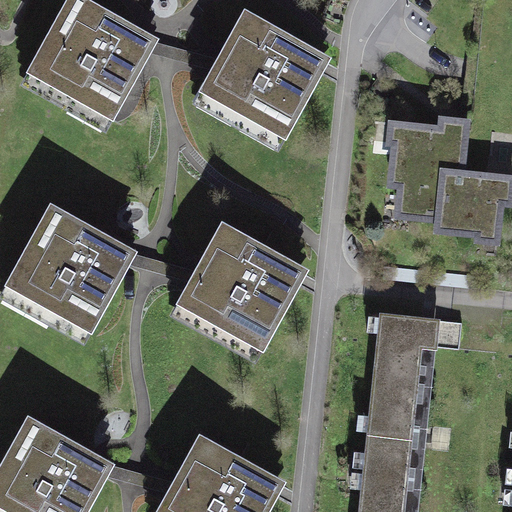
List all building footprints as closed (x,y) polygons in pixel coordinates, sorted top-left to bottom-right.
[(88,0),(70,0),(21,88),(109,137),(163,41),(88,0)] [(252,7),(198,103),(275,145),(328,50),(252,7)] [(394,129),(384,221),(496,234),(500,200),(511,201),(511,170),(465,165),(469,127),(439,124),(438,134),(394,129)] [(52,206),(0,298),(0,302),(86,351),(140,255),(52,206)] [(225,224),(172,320),(260,369),(313,273),(225,224)] [(383,306),(357,511),(420,511),(442,343),(460,345),(463,316),(383,306)] [(28,416),(0,464),(0,511),(88,511),(116,465),(28,416)] [(200,435),(156,511),(272,511),(288,484),(200,435)]
